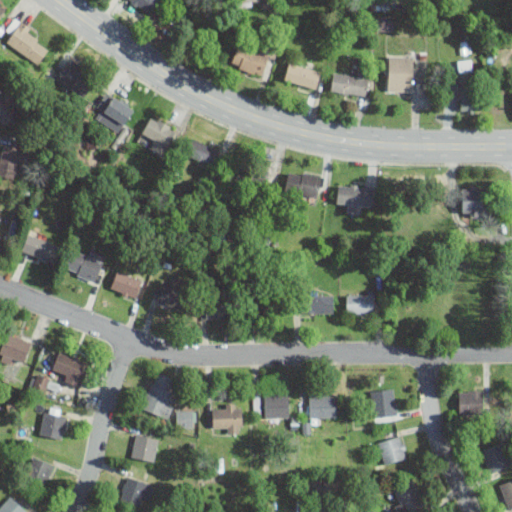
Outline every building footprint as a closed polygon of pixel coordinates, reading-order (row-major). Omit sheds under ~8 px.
[(0,0),(0,16),(8,6),(0,0)] [(132,0),(146,11),(154,0),(132,0)] [(34,64),(50,47),(18,17),(8,28),(14,33),(8,39),(34,64)] [(260,77),(273,50),(264,46),(260,54),(239,44),(230,62),(260,77)] [(414,91),(414,55),(385,55),(385,91),(414,91)] [(83,97),(95,79),(68,60),(56,78),(83,97)] [(317,89),(322,71),(288,61),(283,79),(317,89)] [(329,89),(365,97),(369,75),(334,68),(329,89)] [(460,112),(480,112),(480,85),(460,85),(460,112)] [(0,119),(4,124),(20,112),(0,87),(0,119)] [(93,116),(119,133),(135,108),(109,92),(93,116)] [(151,138),(146,146),(162,156),(178,130),(152,114),(141,132),(151,138)] [(213,166),(221,150),(191,136),(184,153),(213,166)] [(22,146),(2,143),(0,155),(0,175),(17,178),(22,146)] [(265,186),(269,167),(236,160),(232,179),(265,186)] [(317,198),(322,176),(288,168),(283,190),(317,198)] [(335,200),(346,202),(345,211),(360,213),(362,204),(371,205),(374,186),(338,181),(335,200)] [(486,186),(461,186),(461,212),(486,212),(486,186)] [(21,251),(55,263),(61,245),(28,232),(21,251)] [(64,268),(95,282),(104,262),(73,248),(64,268)] [(136,298),(143,279),(117,270),(110,289),(136,298)] [(185,309),(188,288),(161,284),(158,304),(185,309)] [(373,312),(373,293),(346,293),(346,312),(373,312)] [(285,314),(285,294),(254,294),(254,314),(285,314)] [(302,294),(302,313),(333,313),(333,294),(302,294)] [(206,318),(233,318),(233,298),(206,298),(206,318)] [(17,356),(25,359),(32,341),(6,331),(0,347),(0,359),(14,365),(17,356)] [(80,386),(91,362),(60,349),(52,367),(62,371),(60,378),(80,386)] [(168,397),(176,378),(157,370),(140,407),(165,419),(174,400),(168,397)] [(51,378),(34,372),(27,389),(44,396),(51,378)] [(397,415),(395,387),(370,390),(373,417),(397,415)] [(482,389),(458,389),(458,414),(482,414),(482,389)] [(289,392),(264,392),(264,416),(289,416),(289,392)] [(309,416),(338,416),(338,393),(309,393),(309,416)] [(242,431),(242,402),(221,402),(221,410),(213,410),(213,431),(242,431)] [(62,439),(68,410),(45,405),(39,434),(62,439)] [(197,410),(176,410),(176,427),(197,427),(197,410)] [(131,456),(154,461),(159,437),(135,433),(131,456)] [(376,443),(386,465),(408,455),(399,433),(376,443)] [(481,450),(491,473),(511,463),(511,460),(502,440),(481,450)] [(46,484),(54,464),(33,456),(25,476),(46,484)] [(137,507),(143,497),(148,500),(155,487),(130,474),(118,496),(137,507)] [(509,509),(511,507),(511,478),(499,484),(509,509)] [(405,511),(412,511),(427,504),(414,480),(394,491),(405,511)] [(0,511),(27,511),(28,511),(10,495),(0,506),(0,511)]
